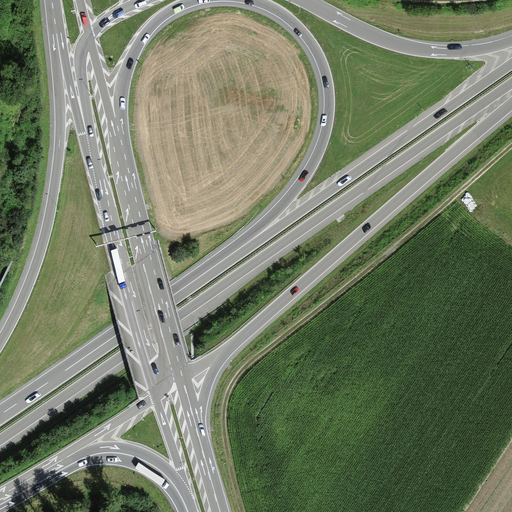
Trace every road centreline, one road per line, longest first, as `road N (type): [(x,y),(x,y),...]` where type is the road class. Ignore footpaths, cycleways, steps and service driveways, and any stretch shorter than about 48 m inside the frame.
road 1 (primary): [(0,442),(511,84)]
road 2 (track): [(243,511),(225,441),(224,406),(237,375),(511,144)]
road 3 (primary): [(196,425),(208,371),(224,351),(511,104)]
road 4 (motorway): [(256,0),(309,40),(329,106),(303,178),(224,257)]
road 5 (motorway): [(58,36),(50,206),(0,339)]
road 6 (secondary): [(85,127),(156,395)]
road 7 (motorway): [(224,257),(0,410)]
road 8 (secondary): [(196,425),(131,187)]
road 9 (motorway): [(427,117),(224,257)]
road 10 (secondary): [(156,395),(167,375),(132,230),(131,187)]
road 11 (primary): [(511,35),(413,42),(311,0)]
road 12 (primary): [(10,494),(79,459),(113,452),(156,467),(184,503)]
road 13 (primary): [(10,494),(156,395)]
road 14 (motorway): [(116,120),(141,40),(154,22),(193,0)]
